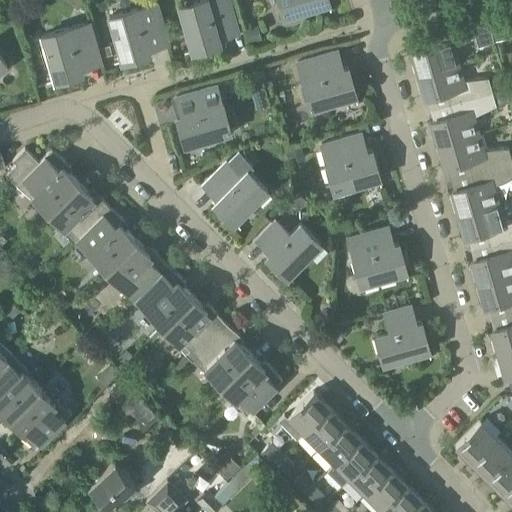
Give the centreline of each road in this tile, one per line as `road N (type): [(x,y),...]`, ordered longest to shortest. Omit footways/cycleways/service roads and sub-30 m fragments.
road 1 (residential): [(407,439),(464,382),(469,359),(375,50),(389,24)]
road 2 (residential): [(407,439),(159,184)]
road 3 (residential): [(148,86),(268,51)]
